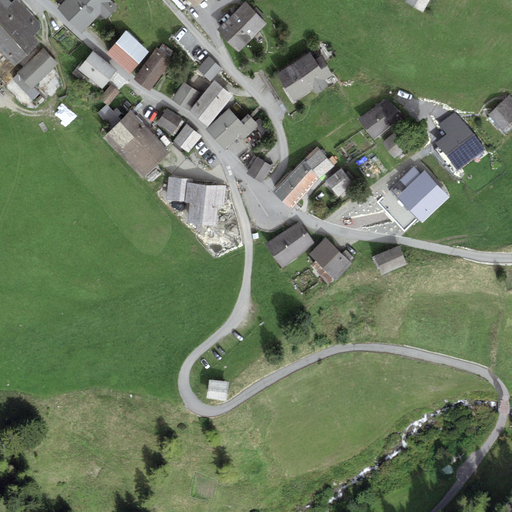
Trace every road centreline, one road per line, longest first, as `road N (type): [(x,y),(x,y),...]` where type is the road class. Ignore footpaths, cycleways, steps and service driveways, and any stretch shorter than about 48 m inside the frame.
road 1 (residential): [(262,191),(335,231),(511,258)]
road 2 (unclassified): [(39,0),(139,87),(189,116),(228,165)]
road 3 (residential): [(262,191),(284,162),(279,120),(164,0)]
